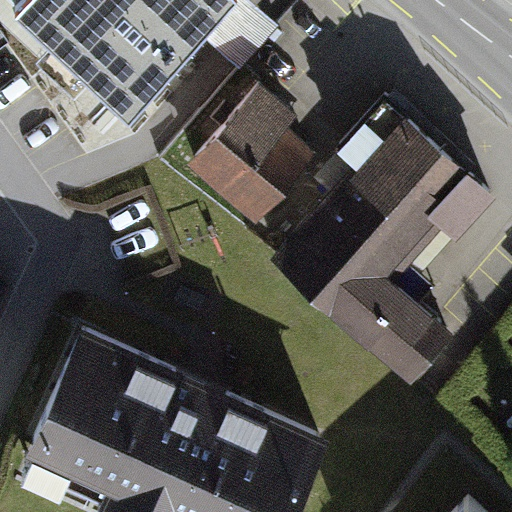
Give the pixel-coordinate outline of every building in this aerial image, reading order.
[(31,0),(27,4),(130,105),(234,0),(31,0)] [(258,79),(189,164),(258,220),(316,150),(285,124),(296,111),(258,79)] [(500,193),(388,92),(338,148),(358,166),(278,255),(414,377),(457,329),(391,271),(440,217),(461,236),(500,193)] [(295,511),(328,437),(82,330),(29,450),(108,485),(97,511),(295,511)] [(484,511),(475,503),(466,511),(484,511)]
